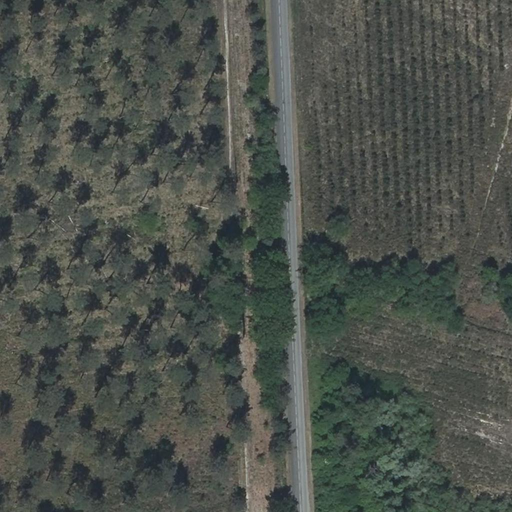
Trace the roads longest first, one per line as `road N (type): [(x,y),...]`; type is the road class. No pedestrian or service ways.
road 1 (track): [(247,511),(224,0)]
road 2 (tertiary): [(278,0),(299,511)]
road 3 (track): [(511,338),(290,276)]
